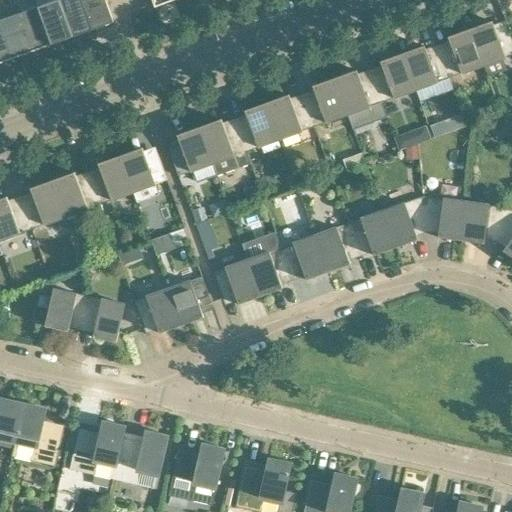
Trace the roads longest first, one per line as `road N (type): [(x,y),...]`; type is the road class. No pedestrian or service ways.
road 1 (unclassified): [(380,0),(0,133)]
road 2 (residential): [(511,306),(458,275),(420,277),(208,354),(191,404)]
road 3 (residential): [(511,476),(191,404)]
road 4 (residential): [(191,404),(0,360)]
